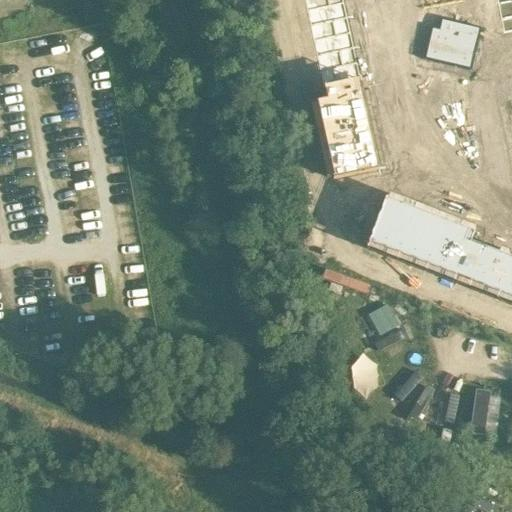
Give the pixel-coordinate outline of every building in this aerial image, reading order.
[(379,170),(341,0),(304,0),(326,101),(316,104),(332,180),(379,170)] [(511,0),(496,0),(502,28),(511,26),(511,0)] [(469,69),(478,29),(458,24),(441,20),(439,30),(430,28),(423,58),(469,69)] [(366,41),(367,48),(379,46),(378,38),(366,41)] [(381,54),(379,46),(367,48),(369,56),(381,54)] [(383,61),(381,54),(369,56),(371,64),(383,61)] [(371,64),(373,72),(385,69),(383,61),(371,64)] [(386,77),(385,69),(373,72),(374,80),(386,77)] [(385,132),(387,140),(399,137),(397,129),(385,132)] [(389,148),(401,145),(399,137),(387,140),(389,148)] [(389,148),(391,155),(403,153),(401,145),(389,148)] [(404,161),(403,153),(391,155),(392,163),(404,161)] [(502,169),(511,166),(511,158),(501,161),(502,169)] [(394,171),(406,168),(404,161),(392,163),(394,171)] [(511,166),(502,169),(504,176),(511,174),(511,166)] [(406,168),(394,171),(396,179),(408,176),(406,168)] [(358,183),(360,195),(368,193),(366,181),(358,183)] [(360,195),(358,183),(350,185),(352,196),(360,195)] [(342,186),(345,198),(352,196),(350,185),(342,186)] [(345,198),(342,186),(334,188),(337,200),(345,198)] [(371,205),(368,193),(360,195),(363,206),(371,205)] [(360,195),(352,196),(355,208),(363,206),(360,195)] [(355,208),(352,196),(345,198),(347,210),(355,208)] [(347,210),(345,198),(337,200),(339,211),(347,210)] [(367,246),(511,301),(511,262),(469,245),(473,235),(384,201),(367,246)] [(325,268),(332,271),(336,260),(329,257),(325,268)] [(332,271),(340,274),(344,263),(336,260),(332,271)] [(352,266),(344,263),(340,274),(348,277),(352,266)] [(359,269),(352,266),(348,277),(355,280),(359,269)] [(359,269),(355,280),(363,283),(367,272),(359,269)] [(367,272),(363,283),(371,286),(375,275),(367,272)] [(378,289),(383,277),(375,275),(371,286),(378,289)] [(383,277),(378,289),(386,292),(390,280),(383,277)] [(386,292),(394,295),(398,283),(390,280),(386,292)] [(406,286),(398,283),(394,295),(401,297),(406,286)] [(413,289),(406,286),(401,297),(409,300),(413,289)] [(417,303),(421,292),(413,289),(409,300),(417,303)] [(417,303),(424,306),(429,295),(421,292),(417,303)] [(436,298),(429,295),(424,306),(432,309),(436,298)] [(444,301),(436,298),(432,309),(440,312),(444,301)] [(447,315),(452,304),(444,301),(440,312),(447,315)] [(447,315),(455,318),(459,307),(452,304),(447,315)] [(467,310),(459,307),(455,318),(463,321),(467,310)] [(467,310),(463,321),(470,324),(475,313),(467,310)] [(475,313),(470,324),(478,327),(482,316),(475,313)] [(478,327),(486,330),(490,319),(482,316),(478,327)] [(498,322),(490,319),(486,330),(493,333),(498,322)] [(493,333),(501,336),(505,325),(498,322),(493,333)] [(511,330),(511,327),(505,325),(501,336),(509,339),(511,330)]
